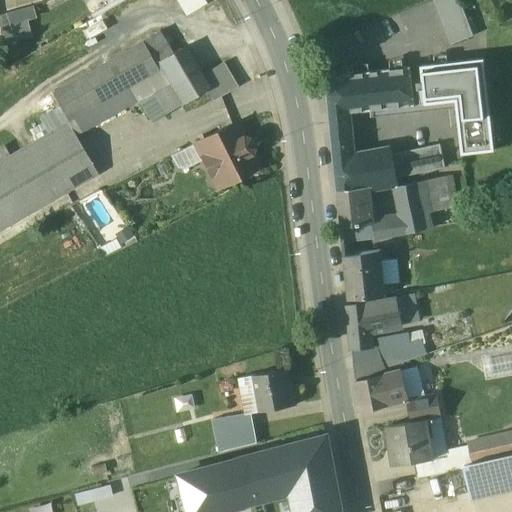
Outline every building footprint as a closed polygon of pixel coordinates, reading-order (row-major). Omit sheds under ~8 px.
[(177,0),(186,15),(204,5),(200,0),(177,0)] [(438,0),(453,44),(474,37),(461,0),(438,0)] [(30,17),(36,16),(35,6),(0,11),(0,18),(3,40),(33,35),(30,17)] [(159,31),(142,41),(155,64),(156,64),(172,54),(159,31)] [(142,41),(52,93),(68,121),(144,77),(158,69),(155,64),(142,41)] [(172,54),(156,64),(159,69),(180,104),(181,105),(206,90),(199,77),(181,48),(172,54)] [(482,58),(422,66),(428,105),(457,101),(464,151),(494,147),(482,58)] [(224,63),(199,77),(206,90),(213,101),(238,87),(224,63)] [(410,68),(386,71),(390,108),(414,105),(410,68)] [(158,69),(144,77),(166,113),(180,104),(159,69),(158,69)] [(386,71),(326,77),(330,116),(347,113),(384,109),(390,108),(386,71)] [(389,152),(351,158),(347,113),(330,116),(338,192),(353,189),(368,187),(368,186),(397,181),(397,178),(392,155),(392,152),(389,152)] [(68,122),(0,161),(0,230),(97,174),(68,122)] [(236,123),(200,141),(207,154),(202,157),(204,159),(211,174),(221,170),(227,183),(258,167),(251,153),(253,148),(248,139),(243,137),(236,123)] [(200,141),(170,156),(177,168),(184,169),(204,159),(202,157),(207,154),(200,141)] [(440,145),(392,155),(397,178),(445,169),(440,145)] [(424,181),(399,187),(405,219),(408,233),(433,227),(424,181)] [(357,225),(353,189),(338,192),(342,227),(357,225)] [(405,219),(373,223),(374,229),(380,228),(383,237),(408,233),(405,219)] [(381,248),(362,251),(362,252),(345,255),(349,300),(386,295),(381,248)] [(396,297),(348,305),(351,334),(367,331),(402,324),(396,297)] [(408,297),(409,320),(419,320),(419,297),(408,297)] [(371,373),(367,331),(351,334),(352,347),(352,348),(355,378),(371,373)] [(286,370),(254,376),(257,393),(244,395),(247,414),(252,413),(296,406),(292,386),(289,386),(286,370)] [(401,372),(355,383),(361,412),(407,400),(401,372)] [(254,376),(241,378),(244,395),(257,393),(254,376)] [(433,393),(424,396),(411,401),(416,422),(426,420),(437,418),(433,393)] [(247,414),(213,419),(220,452),(257,443),(252,413),(247,414)] [(437,418),(426,420),(431,454),(446,451),(441,418),(437,418)] [(416,422),(388,426),(394,466),(414,463),(432,459),(432,458),(431,454),(426,420),(416,422)] [(511,432),(468,443),(472,462),(497,456),(511,452),(511,432)] [(340,511),(327,438),(178,478),(188,511),(226,511),(292,495),(295,511),(340,511)] [(511,455),(466,466),(473,499),(511,489),(511,455)] [(432,459),(414,463),(416,475),(444,469),(442,457),(432,458),(432,459)]
